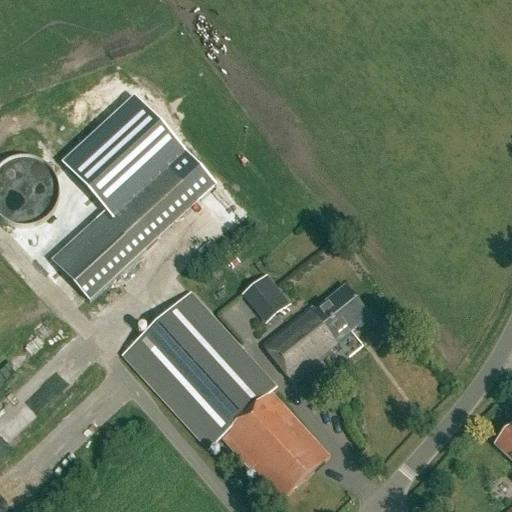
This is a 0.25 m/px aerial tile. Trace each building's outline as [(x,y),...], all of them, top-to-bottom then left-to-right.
[(24,225),(59,182),(23,154),(8,173),(20,183),(1,206),(24,225)] [(164,161),(50,265),(89,307),(202,203),(164,161)] [(242,298),(266,327),(290,306),(267,278),(242,298)] [(367,321),(345,293),(317,315),(314,311),(263,351),(294,389),(339,352),(335,347),(367,321)] [(282,506),(328,463),(270,399),(273,394),(189,302),(123,362),(209,455),(223,442),(282,506)] [(511,429),(494,448),(511,464),(511,429)]
